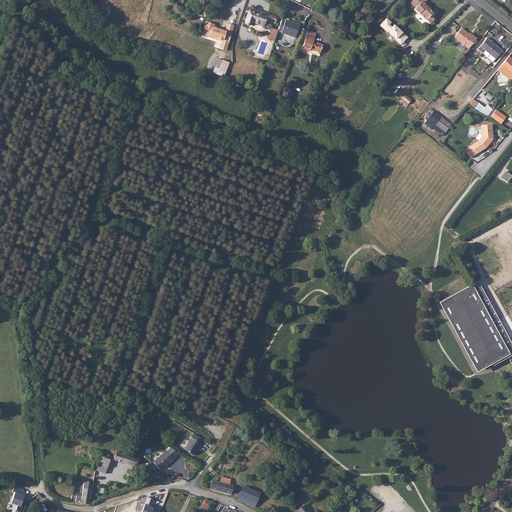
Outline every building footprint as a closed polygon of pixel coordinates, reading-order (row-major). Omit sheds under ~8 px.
[(419,15),(431,26),(435,21),(433,19),(435,16),(431,11),(431,10),(426,5),(428,3),(424,0),(414,0),(411,4),(416,9),(414,11),(418,15),(419,15)] [(265,20),(275,23),(277,16),(261,11),(260,13),(249,10),(246,21),(246,24),(248,25),(250,24),(251,22),(263,25),(265,20)] [(279,29),(278,30),(281,32),(281,33),(295,38),(300,25),(286,20),(285,21),(282,20),(279,29)] [(279,29),(272,26),(269,36),(275,39),(278,30),(279,29)] [(463,46),(467,49),(476,40),(469,33),(467,34),(460,28),(452,37),(460,43),(459,44),(463,47),(463,46)] [(311,49),(321,52),(323,45),(314,41),(316,33),(309,30),(303,48),(311,51),(311,49)] [(480,46),(495,58),(502,50),(487,38),(480,46)] [(229,60),(217,55),(211,71),(223,76),(229,60)] [(511,59),(511,58),(508,56),(500,65),(510,74),(511,75),(511,61),(511,59)] [(510,74),(500,65),(497,69),(507,78),(510,74)] [(463,74),(458,70),(453,76),(458,80),(463,74)] [(284,96),(291,98),(296,82),(289,80),(284,96)] [(473,98),(469,103),(485,117),(489,112),(473,98)] [(491,116),(500,124),(505,117),(496,110),(491,116)] [(447,129),(451,125),(437,115),(434,119),(447,129)] [(431,122),(444,133),(447,129),(434,119),(431,122)] [(477,152),(487,147),(491,142),(491,140),(492,139),(494,139),(494,124),(484,124),(484,135),(479,141),(472,144),(477,152)] [(501,177),(506,182),(511,176),(506,171),(501,177)] [(511,355),(511,345),(509,341),(478,282),(452,296),(452,298),(442,304),(477,369),(491,362),(494,365),(511,355)] [(184,449),(193,455),(199,447),(200,448),(203,444),(193,437),(184,449)] [(171,462),(174,459),(167,450),(153,460),(160,469),(169,462),(171,462)] [(113,458),(137,465),(138,457),(127,454),(116,451),(115,453),(114,453),(113,456),(113,457),(113,458)] [(110,459),(102,456),(99,463),(107,466),(110,459)] [(107,466),(99,463),(96,470),(105,472),(107,466)] [(83,479),(82,486),(91,488),(93,481),(83,479)] [(212,481),(210,489),(232,494),(234,486),(231,485),(232,481),(222,479),(221,481),(215,479),(215,482),(212,481)] [(70,501),(81,503),(84,503),(89,504),(91,488),(82,486),(80,495),(71,494),(70,501)] [(261,493),(261,492),(245,486),(240,500),(256,506),(261,493)] [(13,498),(19,500),(21,493),(15,491),(13,498)] [(147,496),(141,498),(136,509),(141,511),(142,509),(142,508),(146,499),(146,497),(147,496)] [(153,499),(146,497),(146,499),(142,508),(142,509),(148,511),(153,499)] [(208,511),(209,511),(215,503),(206,499),(197,511),(204,511),(206,511),(208,511)]
